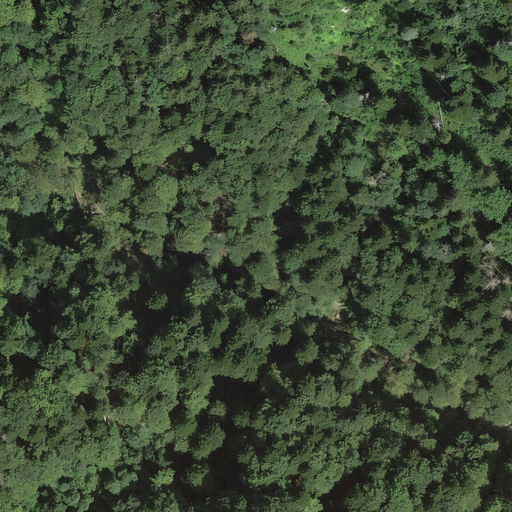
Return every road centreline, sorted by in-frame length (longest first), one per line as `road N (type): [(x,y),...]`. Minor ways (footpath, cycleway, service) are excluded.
road 1 (track): [(353,208),(385,206),(411,260),(464,273),(490,310),(511,323)]
road 2 (track): [(511,158),(395,84),(373,61)]
